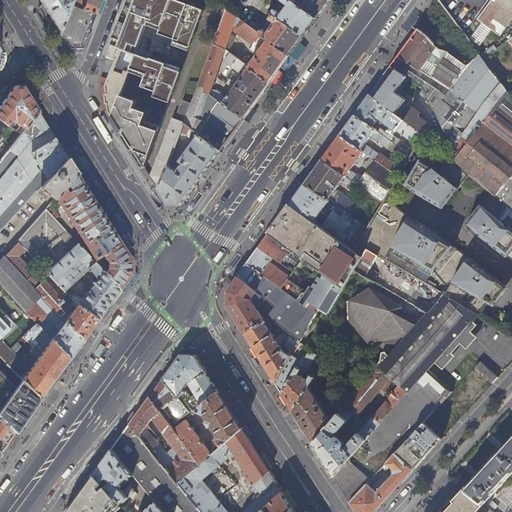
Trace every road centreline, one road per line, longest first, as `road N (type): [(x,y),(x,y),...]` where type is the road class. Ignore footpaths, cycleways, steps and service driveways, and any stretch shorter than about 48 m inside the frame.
road 1 (primary): [(186,293),(393,0)]
road 2 (primary): [(374,0),(173,268)]
road 3 (primary): [(173,268),(0,508)]
road 4 (primary): [(26,511),(186,293)]
road 5 (secondary): [(72,106),(173,268)]
road 6 (residential): [(386,511),(511,376)]
road 7 (secondary): [(271,437),(186,293)]
